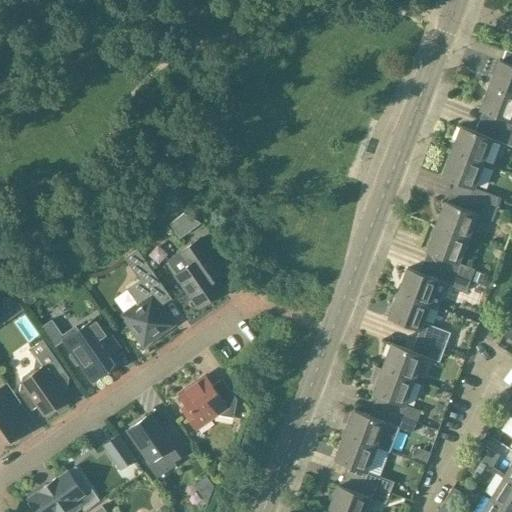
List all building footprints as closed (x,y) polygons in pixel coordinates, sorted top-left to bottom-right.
[(511,52),(506,50),(501,61),(499,60),(490,84),(511,92),(511,52)] [(511,92),(490,84),(480,110),(499,117),(495,127),(511,133),(511,92)] [(511,146),(511,133),(495,127),(491,137),(461,126),(451,152),(482,163),(492,139),(511,146)] [(472,187),(468,198),(496,209),(500,198),(473,187),(482,163),(451,152),(442,176),(472,187)] [(445,201),(435,226),(466,238),(475,214),(492,220),(496,209),(468,198),(464,208),(445,201)] [(187,208),(169,222),(179,237),(198,223),(187,208)] [(457,262),(466,238),(435,226),(426,252),(444,259),(441,268),(469,279),(473,268),(457,262)] [(199,306),(222,290),(206,267),(216,260),(200,237),(181,251),(190,264),(176,274),(199,306)] [(125,258),(139,279),(126,288),(138,304),(122,315),(136,335),(137,334),(143,343),(158,333),(158,334),(173,324),(160,306),(171,298),(137,249),(125,258)] [(407,268),(398,292),(428,304),(437,307),(442,295),(433,291),(437,280),(465,291),(469,279),(441,268),(436,279),(407,268)] [(421,321),(428,304),(398,292),(388,318),(417,329),(413,340),(442,351),(449,332),(421,321)] [(14,295),(0,305),(0,326),(24,308),(14,295)] [(62,340),(70,350),(72,353),(68,355),(76,366),(79,364),(91,381),(108,369),(110,371),(115,363),(114,362),(114,363),(106,352),(105,347),(107,347),(115,340),(98,315),(78,330),(75,326),(61,335),(64,338),(62,340)] [(511,341),(511,324),(510,324),(502,336),(511,341)] [(66,398),(66,397),(69,377),(43,339),(30,349),(36,356),(34,368),(22,376),(19,392),(32,410),(38,406),(44,414),(66,398)] [(391,343),(382,367),(413,379),(422,355),(438,361),(442,351),(413,340),(409,350),(391,343)] [(371,391),(373,391),(372,393),(390,399),(387,410),(416,420),(420,410),(404,404),(413,379),(382,367),(381,368),(376,367),(370,382),(374,383),(371,391)] [(195,428),(215,414),(233,418),(237,400),(222,379),(212,385),(207,378),(201,377),(179,393),(189,408),(184,412),(195,428)] [(7,411),(20,402),(7,383),(0,388),(0,444),(20,430),(7,411)] [(511,401),(507,399),(500,410),(510,416),(511,413),(511,401)] [(390,452),(399,428),(411,432),(416,420),(387,410),(382,421),(353,410),(344,435),(374,446),(390,452)] [(501,430),(510,416),(500,410),(491,424),(501,430)] [(177,464),(174,460),(189,450),(174,428),(165,435),(149,413),(128,428),(148,458),(145,460),(157,478),(177,464)] [(120,471),(136,459),(118,434),(102,445),(120,471)] [(364,471),(374,446),(344,435),(334,460),(364,471),(360,481),(388,492),(392,481),(364,471)] [(482,461),(490,449),(480,443),(472,455),(482,461)] [(474,474),(482,461),(472,455),(464,468),(474,474)] [(89,502),(83,494),(83,493),(67,471),(28,498),(37,511),(77,511),(78,511),(82,507),(89,502)] [(511,480),(504,475),(491,497),(511,510),(511,480)] [(372,511),(364,509),(368,498),(383,504),(388,492),(360,481),(356,491),(337,484),(328,509),(334,511),(372,511)] [(454,506),(455,505),(462,493),(452,487),(444,500),(454,506)] [(511,511),(511,510),(491,497),(481,511),(511,511)] [(450,511),(454,506),(444,500),(436,511),(450,511)]
